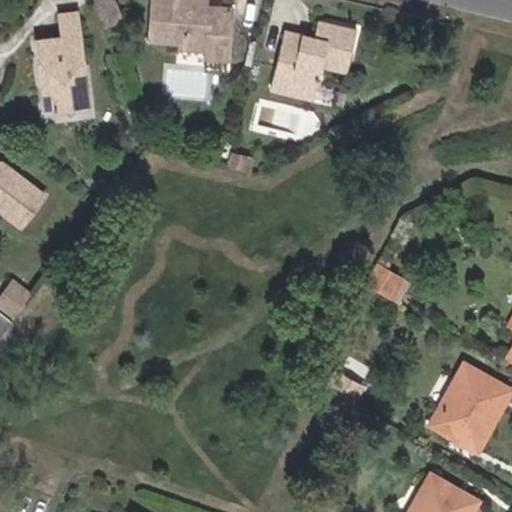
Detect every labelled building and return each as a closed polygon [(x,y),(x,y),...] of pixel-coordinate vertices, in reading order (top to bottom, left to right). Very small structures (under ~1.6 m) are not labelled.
[(101,0),(100,1),(108,23),(122,18),(114,0),(101,0)] [(207,9),(207,0),(155,0),(153,42),(184,44),(183,50),(209,52),(208,59),(230,60),(233,10),(207,9)] [(41,42),(49,112),(91,107),(79,15),(63,17),(66,39),(41,42)] [(319,101),(327,67),(351,73),(360,32),(322,23),(318,40),(289,34),(276,91),(319,101)] [(233,165),(250,169),(253,158),(235,154),(233,165)] [(0,207),(24,225),(46,196),(7,165),(0,165),(0,207)] [(377,265),(367,284),(389,297),(400,278),(377,265)] [(3,295),(18,307),(26,297),(10,285),(3,295)] [(0,298),(0,310),(10,318),(18,307),(3,295),(0,298)] [(3,317),(0,320),(0,332),(8,322),(3,317)] [(465,381),(448,413),(438,408),(429,425),(476,450),(509,389),(463,363),(456,376),(465,381)] [(325,390),(329,392),(339,375),(335,372),(325,390)] [(339,375),(329,392),(352,406),(362,388),(339,375)] [(438,408),(448,413),(465,381),(456,376),(438,408)] [(471,511),(478,500),(431,474),(422,489),(416,486),(401,511),(471,511)]
